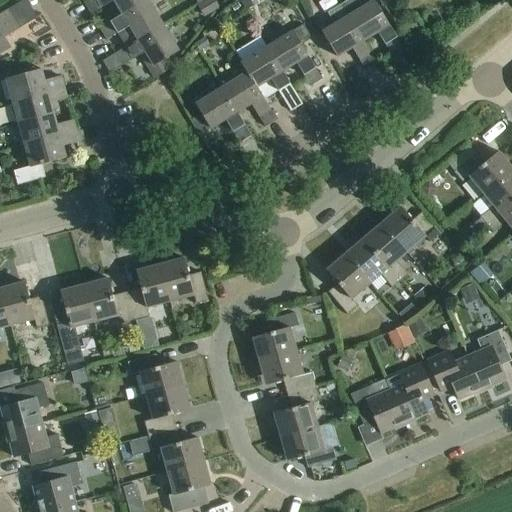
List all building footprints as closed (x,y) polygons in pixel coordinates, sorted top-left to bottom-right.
[(0,16),(0,28),(33,9),(27,0),(26,0),(7,12),(0,16)] [(114,2),(123,16),(148,1),(146,0),(90,0),(84,4),(91,16),(114,2)] [(214,0),(205,0),(198,5),(205,17),(219,8),(214,0)] [(254,7),(249,0),(243,0),(240,2),(246,11),(254,7)] [(357,0),(350,0),(341,6),(363,42),(364,42),(378,34),(392,57),(403,50),(374,2),(363,9),(357,0)] [(378,0),(384,8),(395,1),(394,0),(378,0)] [(118,34),(126,48),(138,41),(139,41),(163,27),(148,1),(123,16),(99,30),(106,41),(118,34)] [(363,42),(341,6),(328,14),(335,26),(322,34),(337,58),(352,49),(366,73),(378,65),(364,42),(363,42)] [(39,18),(33,9),(0,28),(0,56),(11,50),(4,39),(18,30),(39,18)] [(322,80),(300,44),(311,37),(304,26),(267,49),(282,73),(296,64),(310,88),(322,80)] [(138,41),(126,48),(115,55),(104,62),(111,74),(122,67),(140,56),(154,79),(170,69),(165,61),(179,53),(163,27),(139,41),(138,41)] [(205,39),(194,46),(199,53),(210,46),(205,39)] [(241,64),(247,74),(256,89),(257,89),(264,99),(277,91),(285,103),(297,96),(282,73),(267,49),(241,64)] [(12,103),(64,88),(61,78),(45,82),(41,70),(6,80),(12,103)] [(247,74),(222,90),(237,114),(251,105),(265,129),(277,121),(264,99),(257,89),(256,89),(247,74)] [(67,99),(64,88),(12,103),(18,125),(54,115),(51,103),(67,99)] [(237,114),(222,90),(196,105),(211,130),(225,121),(240,144),(251,137),(237,114)] [(18,125),(25,146),(76,132),(73,122),(57,126),(54,115),(18,125)] [(76,132),(25,146),(31,168),(14,172),(18,186),(46,179),(42,166),(66,159),(63,147),(79,143),(76,132)] [(469,178),(484,196),(511,172),(511,169),(498,153),(484,164),(476,155),(454,174),(462,183),(469,178)] [(481,220),(486,226),(511,204),(511,172),(484,196),(493,207),(480,218),(481,220)] [(506,223),(511,229),(511,204),(486,226),(493,234),(506,223)] [(401,208),(382,224),(407,253),(425,238),(431,244),(441,236),(422,214),(412,222),(401,208)] [(481,220),(469,230),(474,236),(486,226),(481,220)] [(382,224),(363,240),(400,282),(408,276),(396,262),(407,253),(382,224)] [(363,240),(345,255),(370,285),(381,276),(392,289),(400,282),(363,240)] [(370,285),(345,255),(326,271),(338,285),(328,293),(347,315),(357,307),(352,300),(370,285)] [(184,259),(160,266),(170,303),(194,296),(196,305),(208,302),(201,273),(189,277),(184,259)] [(141,289),(127,293),(135,321),(149,318),(147,309),(170,303),(160,266),(136,272),(141,289)] [(108,280),(84,286),(94,323),(118,317),(120,325),(135,321),(127,293),(113,297),(108,280)] [(25,283),(1,290),(11,327),(34,320),(36,329),(49,325),(41,297),(29,301),(25,283)] [(94,323),(84,286),(60,292),(65,310),(53,313),(61,341),(73,338),(71,329),(94,323)] [(460,291),(466,305),(479,300),(473,286),(460,291)] [(426,287),(414,297),(422,307),(434,297),(426,287)] [(0,329),(11,327),(1,290),(0,289),(0,329)] [(409,307),(399,316),(406,323),(417,313),(418,313),(416,312),(414,309),(411,305),(409,307)] [(259,363),(296,352),(290,329),(298,327),(295,314),(267,322),(270,334),(253,339),(259,363)] [(421,321),(410,326),(415,338),(426,334),(421,321)] [(407,326),(388,334),(396,352),(415,344),(407,326)] [(481,352),(468,358),(482,391),(506,380),(500,367),(511,362),(498,332),(477,341),(481,352)] [(283,381),(287,395),(315,388),(311,373),(303,376),(296,352),(259,363),(266,386),(283,381)] [(482,391),(468,358),(454,364),(449,353),(428,362),(441,393),(453,388),(458,401),(482,391)] [(342,355),(337,367),(348,372),(353,359),(342,355)] [(140,373),(146,397),(183,387),(177,363),(160,368),(156,356),(128,363),(131,376),(140,373)] [(421,365),(385,380),(404,424),(428,414),(422,401),(434,396),(421,365)] [(84,369),(71,373),(75,386),(88,382),(87,381),(84,371),(84,369)] [(381,435),(404,424),(385,380),(350,395),(363,426),(375,421),(381,435)] [(1,408),(7,433),(42,424),(38,410),(50,407),(44,384),(15,392),(18,404),(1,408)] [(144,423),(148,437),(177,429),(173,416),(190,411),(183,387),(146,397),(153,420),(144,423)] [(274,414),(281,438),(318,428),(311,405),(320,402),(315,388),(287,395),(291,409),(274,414)] [(98,413),(102,426),(116,422),(112,409),(98,413)] [(100,426),(96,412),(85,415),(88,429),(100,426)] [(42,424),(7,433),(14,458),(28,455),(31,467),(63,458),(57,436),(46,439),(42,424)] [(318,428),(281,438),(287,462),(305,457),(308,469),(336,461),(333,449),(324,451),(318,428)] [(180,443),(177,429),(148,437),(152,452),(161,449),(167,473),(204,462),(198,439),(180,443)] [(344,463),(346,471),(356,469),(354,460),(344,463)] [(204,462),(167,473),(174,496),(165,499),(169,511),(197,503),(193,491),(211,486),(204,462)] [(35,504),(37,511),(42,511),(75,504),(71,488),(82,485),(76,463),(48,471),(51,483),(33,487),(37,503),(35,504)] [(137,485),(123,488),(127,502),(140,498),(137,485)]
